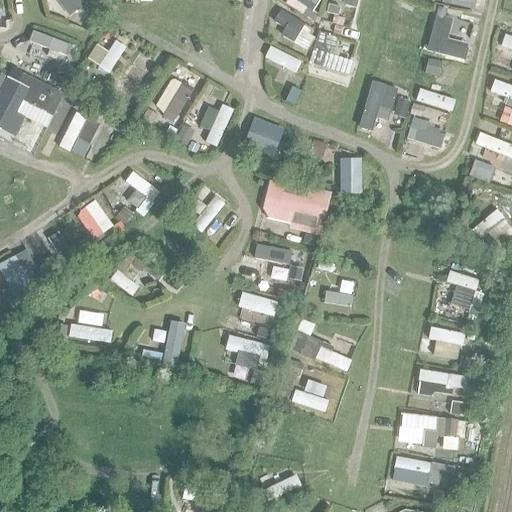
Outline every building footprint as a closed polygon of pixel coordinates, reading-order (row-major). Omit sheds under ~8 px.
[(60,0),(74,17),(95,2),(93,0),(60,0)] [(300,0),(314,10),(321,0),(300,0)] [(431,53),(472,60),(474,43),(450,39),(455,9),(439,6),(431,53)] [(288,27),(284,36),(310,50),(320,29),(283,10),(277,22),(288,27)] [(33,42),(71,54),(75,43),(37,31),(33,42)] [(351,80),(357,60),(328,51),(333,38),(322,35),(312,68),(351,80)] [(117,72),(127,44),(117,41),(114,49),(98,43),(91,63),(117,72)] [(273,47),(268,59),(300,73),(305,61),(273,47)] [(136,61),(118,90),(138,102),(156,73),(136,61)] [(69,92),(16,68),(13,76),(0,69),(0,86),(4,89),(0,97),(0,125),(21,135),(29,117),(53,128),(69,92)] [(159,113),(183,121),(195,86),(172,78),(159,113)] [(511,98),(509,103),(511,104),(511,83),(498,78),(494,92),(511,98)] [(397,109),(402,88),(374,81),(362,127),(377,131),(383,106),(397,109)] [(420,103),(457,111),(460,98),(423,90),(420,103)] [(403,97),(396,111),(408,116),(415,102),(403,97)] [(225,103),(208,143),(221,148),(238,109),(225,103)] [(379,130),(387,132),(392,109),(384,108),(379,130)] [(62,147),(88,158),(104,123),(78,111),(62,147)] [(445,148),(451,128),(417,119),(411,138),(445,148)] [(239,152),(253,157),(255,152),(272,159),(283,132),(253,120),(239,152)] [(511,157),(511,142),(484,132),(478,145),(511,157)] [(318,140),(314,155),(333,160),(337,145),(318,140)] [(410,141),(408,155),(421,157),(424,143),(410,141)] [(343,158),(344,193),(367,192),(366,157),(343,158)] [(493,183),(499,167),(479,159),(473,176),(493,183)] [(155,203),(163,192),(137,171),(129,181),(155,203)] [(281,192),(278,206),(298,211),(296,223),(319,228),(325,201),(281,192)] [(220,232),(227,222),(217,215),(225,203),(211,193),(196,215),(220,232)] [(98,240),(118,227),(99,199),(80,212),(98,240)] [(475,231),(484,240),(491,234),(503,248),(511,239),(511,221),(500,208),(475,231)] [(359,242),(362,233),(341,227),(335,248),(368,258),(372,245),(359,242)] [(189,250),(194,237),(174,229),(168,242),(189,250)] [(88,254),(102,246),(95,235),(82,243),(88,254)] [(259,245),(258,260),(294,263),(295,249),(259,245)] [(143,286),(135,282),(141,270),(161,282),(166,273),(131,253),(114,282),(137,295),(143,286)] [(1,265),(21,304),(40,295),(20,255),(1,265)] [(453,271),(449,283),(458,286),(452,305),(473,311),(483,280),(453,271)] [(328,303),(355,307),(357,295),(330,291),(328,303)] [(116,342),(117,330),(107,329),(108,312),(82,311),(81,323),(75,323),(74,339),(116,342)] [(167,360),(179,361),(184,327),(172,325),(167,360)] [(311,343),(323,348),(318,359),(351,374),(357,360),(336,351),(342,339),(318,328),(311,343)] [(467,344),(468,332),(434,328),(432,340),(467,344)] [(295,377),(299,364),(283,359),(279,372),(295,377)] [(421,389),(467,396),(470,376),(424,369),(421,389)] [(296,403),(329,412),(333,399),(299,390),(296,403)] [(455,401),(453,415),(471,417),(473,403),(455,401)] [(409,415),(407,427),(426,429),(425,442),(441,443),(443,418),(409,415)] [(446,434),(460,435),(461,418),(448,417),(446,434)] [(399,460),(398,483),(457,485),(458,462),(399,460)] [(275,500),(303,487),(297,475),(269,489),(275,500)] [(187,488),(184,511),(224,511),(226,491),(187,488)]
